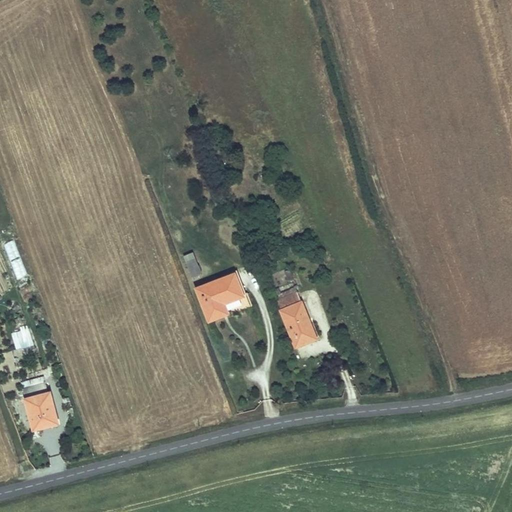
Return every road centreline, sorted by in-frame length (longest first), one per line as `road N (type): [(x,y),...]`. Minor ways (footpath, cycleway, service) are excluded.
road 1 (tertiary): [(0,493),(287,420),(511,388)]
road 2 (track): [(325,0),(372,168),(457,399)]
